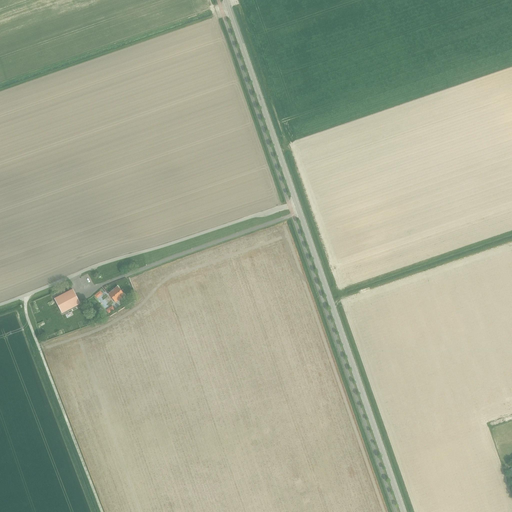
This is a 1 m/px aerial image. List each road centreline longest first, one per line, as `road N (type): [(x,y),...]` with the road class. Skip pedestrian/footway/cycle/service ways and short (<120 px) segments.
road 1 (secondary): [(402,511),(296,202)]
road 2 (unclassified): [(25,295),(296,202)]
road 3 (unclassified): [(103,511),(25,295)]
road 4 (secondary): [(296,202),(224,0)]
